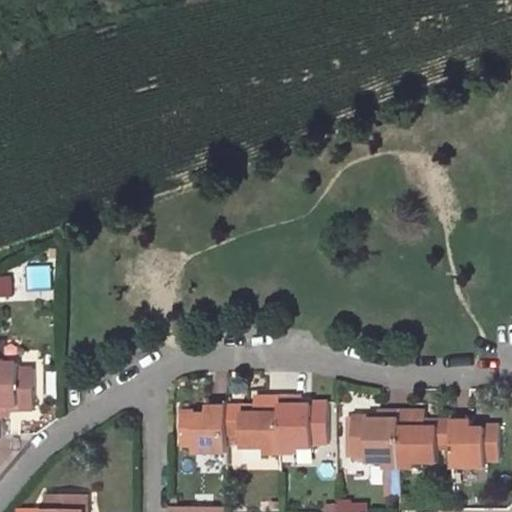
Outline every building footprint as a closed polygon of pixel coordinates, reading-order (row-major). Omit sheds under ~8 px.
[(21,368),(21,363),(0,363),(0,416),(11,417),(11,411),(11,407),(19,406),(19,411),(37,411),(36,368),(21,368)] [(330,445),(330,402),(315,402),(315,407),(305,406),(305,402),(305,396),(284,397),(283,449),(315,449),(316,445),(330,445)] [(283,449),(284,397),(258,397),(258,406),(230,406),(229,437),(245,437),(244,449),(283,449)] [(229,437),(230,406),(211,407),(211,414),(184,414),(184,445),(197,445),(197,454),(229,454),(229,437)] [(400,463),(401,410),(380,410),(379,416),(379,420),(370,420),(370,416),(354,416),(354,458),(368,458),(368,463),(400,463)] [(427,411),(401,410),(400,463),(440,463),(440,451),(440,428),(427,428),(427,421),(427,411)] [(455,421),(427,421),(427,428),(440,428),(440,451),(455,450),(455,421)] [(474,421),(455,421),(455,450),(455,468),(487,469),(487,461),(500,460),(500,429),(473,428),(474,421)] [(86,511),(91,511),(90,495),(49,495),(49,511),(20,511),(19,511),(86,511)]
